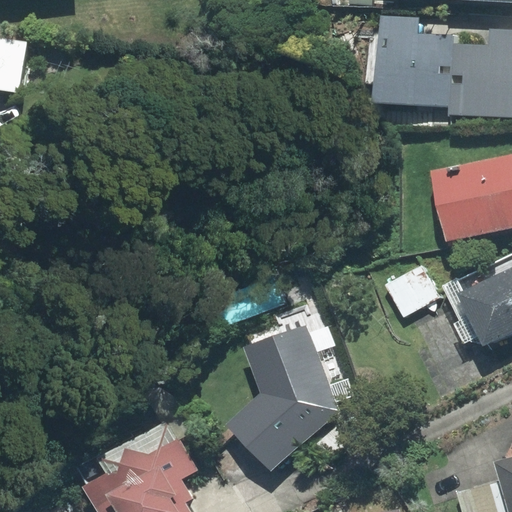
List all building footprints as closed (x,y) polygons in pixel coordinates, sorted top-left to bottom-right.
[(419,18),(380,16),(379,32),(418,34),(419,18)] [(511,29),(489,29),(488,45),(488,51),(511,52),(511,29)] [(374,100),(450,104),(453,44),(453,36),(418,34),(379,32),(379,34),(371,33),(368,82),(375,83),(374,100)] [(0,37),(0,90),(18,93),(26,42),(0,37)] [(488,45),(453,44),(450,104),(449,114),(511,116),(511,52),(488,51),(488,45)] [(511,154),(432,171),(447,241),(511,226),(511,154)] [(511,331),(511,253),(452,283),(483,346),(511,331)] [(421,266),(387,285),(403,316),(438,297),(421,266)] [(335,402),(353,396),(346,379),(343,380),(331,346),(333,345),(327,328),(325,329),(315,304),(246,330),(252,346),(245,348),(262,393),(227,424),(271,472),(338,412),(335,402)] [(197,470),(179,439),(175,442),(164,423),(100,459),(108,473),(87,486),(101,511),(191,511),(187,503),(194,500),(182,478),(197,470)] [(509,511),(511,511),(511,457),(495,462),(509,511)] [(504,511),(497,483),(457,494),(462,511),(504,511)]
